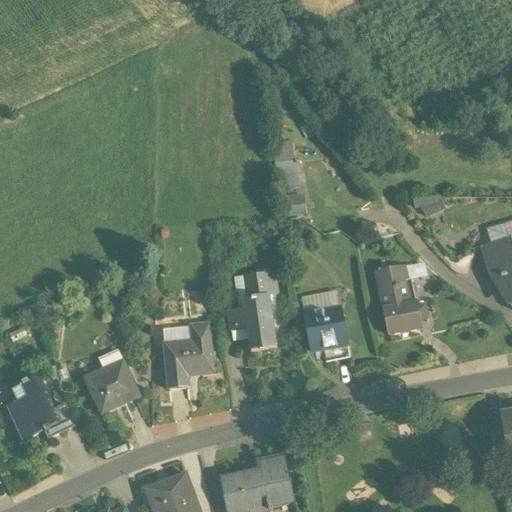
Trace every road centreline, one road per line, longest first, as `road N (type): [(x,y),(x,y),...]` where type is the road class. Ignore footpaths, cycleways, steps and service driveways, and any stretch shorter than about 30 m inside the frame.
road 1 (residential): [(26,511),(160,453),(511,377)]
road 2 (track): [(511,191),(375,195),(276,60),(217,0)]
